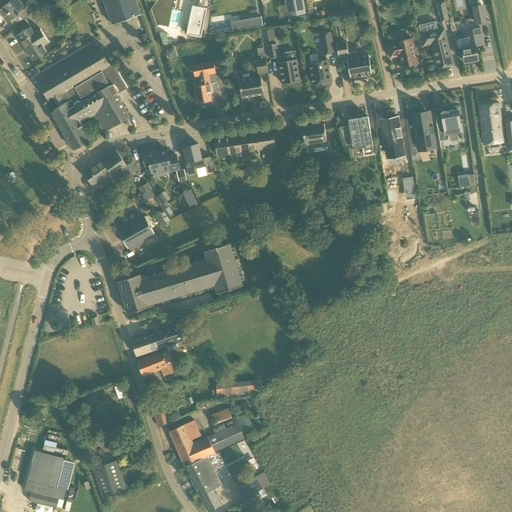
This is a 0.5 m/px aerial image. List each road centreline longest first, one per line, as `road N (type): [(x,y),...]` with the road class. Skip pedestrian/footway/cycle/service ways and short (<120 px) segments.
road 1 (residential): [(69,166),(139,137),(511,78)]
road 2 (residential): [(190,511),(159,449),(93,239)]
road 3 (tertiary): [(0,467),(50,272)]
road 4 (tertiary): [(69,166),(0,47)]
